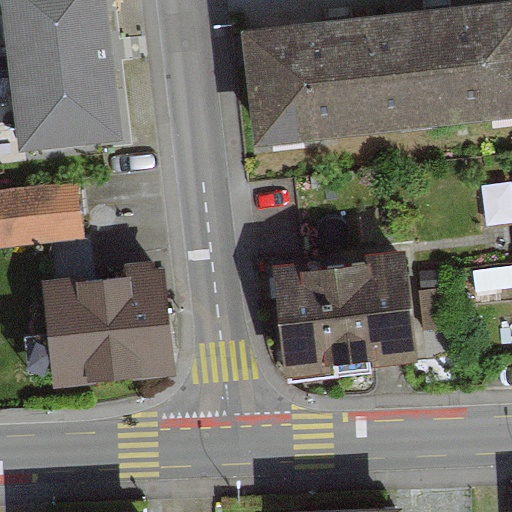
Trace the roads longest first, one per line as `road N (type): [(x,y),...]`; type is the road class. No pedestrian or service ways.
road 1 (residential): [(182,0),(233,448)]
road 2 (residential): [(233,448),(511,433)]
road 3 (residential): [(0,457),(233,448)]
